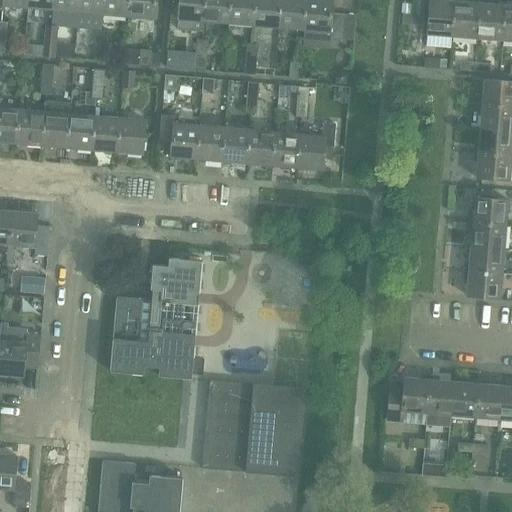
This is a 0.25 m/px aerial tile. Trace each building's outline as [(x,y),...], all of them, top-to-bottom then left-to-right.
[(27,0),(27,8),(52,10),(52,0),(27,0)] [(52,0),(52,10),(78,12),(78,0),(52,0)] [(78,0),(78,12),(102,14),(103,0),(78,0)] [(103,0),(102,14),(128,17),(129,0),(103,0)] [(129,0),(128,17),(153,19),(155,0),(129,0)] [(178,0),(177,20),(176,29),(203,32),(203,22),(205,0),(178,0)] [(205,0),(203,22),(228,25),(230,0),(205,0)] [(230,0),(228,25),(254,27),(255,0),(230,0)] [(255,0),(254,27),(278,29),(280,0),(255,0)] [(280,0),(278,29),(303,31),(303,30),(305,0),(280,0)] [(305,0),(303,30),(303,31),(328,33),(328,38),(341,40),(343,14),(331,13),(332,0),(305,0)] [(429,0),(426,34),(452,36),(454,1),(443,0),(429,0)] [(454,1),(452,36),(477,38),(480,3),(454,1)] [(480,3),(477,38),(502,40),(505,5),(480,3)] [(401,12),(400,13),(402,13),(401,24),(409,25),(410,14),(411,5),(401,4),(401,12)] [(511,5),(505,5),(502,40),(511,41),(511,5)] [(45,26),(44,41),(55,43),(56,27),(45,26)] [(95,31),(94,46),(105,47),(107,32),(95,31)] [(196,39),(194,54),(206,55),(207,40),(196,39)] [(43,56),(54,57),(73,59),(74,49),(55,48),(55,43),(44,41),(43,56)] [(246,43),(244,59),(256,60),(257,44),(246,43)] [(104,62),(105,47),(94,46),(93,61),(104,62)] [(123,64),(138,65),(158,67),(159,54),(151,53),(151,50),(139,49),(139,50),(124,49),(123,64)] [(193,70),(204,71),(206,55),(194,54),(193,70)] [(425,55),(424,68),(439,69),(439,60),(431,59),(432,56),(425,55)] [(166,60),(165,68),(176,69),(176,60),(166,59),(166,60)] [(243,74),(255,75),(256,60),(244,59),(243,74)] [(459,71),(474,72),(475,63),(460,61),(459,71)] [(288,78),(299,79),(301,64),(289,62),(288,78)] [(475,63),(474,72),(490,73),(490,64),(475,63)] [(42,64),(40,80),(52,81),(53,65),(42,64)] [(93,69),(92,84),(102,85),(104,70),(93,69)] [(133,88),(134,72),(123,71),(121,87),(133,88)] [(335,77),(335,85),(347,85),(347,73),(341,72),(335,77)] [(175,76),(164,75),(163,90),(174,91),(175,76)] [(214,79),(202,78),(201,94),(212,95),(214,79)] [(39,95),(42,95),(50,95),(52,81),(40,80),(39,95)] [(479,95),(479,104),(511,106),(511,82),(484,80),(482,96),(479,95)] [(247,82),(246,97),(257,98),(258,83),(247,82)] [(92,84),(91,84),(90,89),(87,89),(85,107),(93,107),(94,99),(101,100),(102,85),(92,84)] [(277,85),(277,97),(289,98),(290,86),(278,85),(277,85)] [(297,86),(296,102),(307,103),(309,87),(297,86)] [(256,114),(257,98),(246,97),(244,113),(256,114)] [(306,118),(307,103),(296,102),(294,117),(306,118)] [(481,114),(480,129),(511,131),(511,106),(479,104),(478,114),(481,114)] [(0,107),(0,141),(15,143),(16,137),(18,109),(0,107)] [(16,137),(15,143),(41,146),(42,137),(44,112),(18,109),(16,137)] [(41,146),(66,148),(67,137),(69,114),(44,112),(42,137),(41,146)] [(67,137),(66,148),(91,150),(92,137),(94,116),(69,114),(67,137)] [(161,114),(159,140),(171,142),(170,157),(195,159),(197,137),(198,126),(198,124),(176,122),(177,116),(161,114)] [(92,137),(91,150),(116,152),(118,137),(119,119),(119,118),(94,116),(92,137)] [(118,137),(116,152),(142,154),(145,120),(119,118),(119,119),(118,137)] [(197,137),(195,159),(221,162),(223,137),(224,126),(198,124),(198,126),(197,137)] [(223,137),(221,162),(245,164),(248,128),(224,126),(223,137)] [(248,128),(245,164),(271,166),(273,137),(274,131),(248,128)] [(475,144),(474,153),(511,156),(511,142),(511,131),(480,129),(479,144),(475,144)] [(273,137),(271,166),(296,168),(298,137),(299,133),(274,131),(273,137)] [(298,137),(296,168),(322,170),(323,157),(332,158),(334,134),(325,134),(325,135),(299,133),(298,137)] [(509,181),(511,156),(474,153),(474,163),(477,163),(475,178),(509,181)] [(470,213),(469,223),(505,226),(507,201),(474,198),(472,214),(470,213)] [(0,244),(6,245),(5,262),(6,262),(7,246),(8,246),(11,211),(0,210),(0,244)] [(7,246),(6,262),(12,262),(14,246),(33,248),(32,255),(46,256),(48,227),(36,225),(37,214),(11,211),(8,246),(7,246)] [(471,232),(470,247),(503,249),(505,226),(469,223),(469,232),(471,232)] [(466,262),(466,271),(501,273),(503,249),(470,247),(469,263),(466,262)] [(302,257),(301,268),(314,268),(315,258),(302,257)] [(116,297),(110,371),(142,374),(143,366),(158,368),(158,376),(190,379),(194,335),(197,304),(194,304),(195,293),(198,294),(201,261),(168,258),(167,266),(151,265),(149,288),(143,288),(142,299),(116,297)] [(467,281),(466,296),(499,299),(501,273),(466,271),(465,280),(467,281)] [(34,293),(42,294),(44,279),(35,278),(34,293)] [(0,340),(0,345),(0,374),(23,376),(24,368),(37,369),(40,335),(25,334),(25,342),(5,340),(7,324),(0,323),(0,340)] [(387,420),(394,421),(402,422),(402,411),(426,413),(429,378),(420,377),(420,379),(404,378),(403,383),(390,382),(387,420)] [(429,378),(426,413),(450,416),(453,382),(439,381),(439,378),(429,378)] [(209,380),(201,468),(298,477),(306,389),(209,380)] [(453,382),(450,416),(474,418),(478,381),(468,380),(468,383),(453,382)] [(478,381),(474,418),(499,420),(502,386),(487,384),(487,382),(478,381)] [(511,386),(502,386),(499,420),(511,420),(511,386)] [(408,448),(423,449),(424,440),(408,439),(408,448)] [(456,452),(472,453),(472,444),(457,443),(456,452)] [(472,444),(472,453),(487,454),(488,445),(472,444)] [(0,489),(13,491),(12,507),(24,508),(27,482),(14,481),(16,456),(0,454),(0,489)] [(102,461),(97,511),(178,511),(181,478),(149,476),(148,483),(133,482),(135,464),(102,461)] [(421,471),(421,476),(439,477),(443,478),(446,478),(446,473),(447,466),(422,464),(421,471)]
